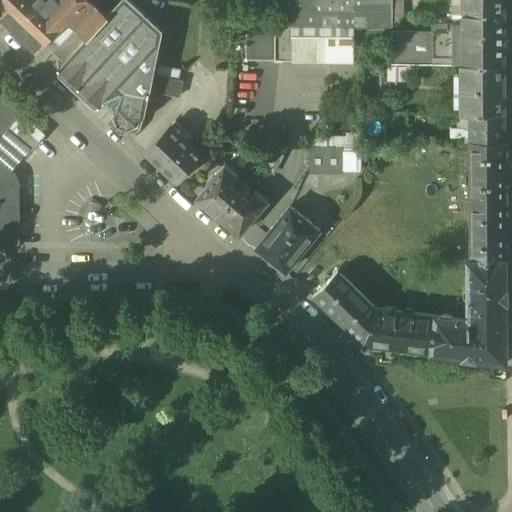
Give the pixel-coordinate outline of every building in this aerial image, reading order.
[(91,0),(0,0),(0,15),(38,51),(67,21),(75,29),(97,6),(91,0)] [(131,0),(122,0),(107,15),(97,6),(75,29),(55,50),(66,59),(63,62),(64,73),(73,81),(82,81),(83,91),(93,100),(102,100),(114,111),(113,116),(117,124),(128,128),(137,124),(145,116),(163,30),(131,0)] [(238,0),(239,8),(275,10),(274,0),(238,0)] [(291,0),(274,0),(275,10),(275,35),(275,61),(292,61),(292,27),(291,0)] [(391,0),(291,0),(292,27),(354,27),(392,28),(392,15),(392,13),(391,0)] [(404,0),(392,0),(392,13),(392,15),(405,15),(404,0)] [(505,0),(462,0),(463,14),(505,15),(505,0)] [(447,33),(392,32),(391,64),(460,65),(460,64),(463,14),(453,15),(453,24),(448,24),(447,33)] [(505,15),(463,14),(460,64),(505,66),(505,15)] [(354,27),(292,27),(292,61),(292,63),(353,64),(354,27)] [(275,35),(248,35),(248,60),(275,61),(275,35)] [(505,66),(460,64),(460,65),(463,65),(462,114),(472,114),(506,113),(506,75),(505,66)] [(180,70),(160,66),(158,77),(178,81),(180,70)] [(178,81),(158,77),(155,92),(178,97),(181,82),(178,81)] [(0,244),(14,244),(16,243),(17,242),(17,240),(17,183),(16,180),(15,178),(14,176),(13,175),(10,172),(0,163),(0,135),(7,127),(30,147),(32,148),(33,147),(43,136),(43,135),(43,133),(0,95),(0,244)] [(408,114),(384,113),(384,125),(408,126),(408,114)] [(506,113),(472,114),(472,130),(462,128),(453,130),(453,141),(470,141),(506,140),(506,113)] [(193,138),(174,120),(146,151),(178,181),(201,156),(188,143),(193,138)] [(7,127),(0,135),(0,163),(10,172),(30,147),(7,127)] [(347,139),(310,138),(311,148),(358,147),(360,147),(360,134),(347,134),(347,139)] [(470,201),(507,201),(507,140),(470,141),(470,201)] [(285,147),(269,147),(267,158),(261,165),(272,174),(285,147)] [(311,148),(310,148),(310,172),(343,173),(343,168),(343,147),(311,148)] [(358,147),(343,147),(343,168),(358,168),(358,147)] [(238,176),(225,165),(197,198),(219,217),(240,191),(243,187),(234,180),(238,176)] [(249,198),(240,191),(219,217),(239,235),(248,224),(250,225),(257,216),(256,215),(268,200),(256,190),(249,198)] [(507,201),(470,201),(470,262),(507,262),(507,201)] [(320,232),(290,208),(256,249),(286,273),(320,232)] [(507,262),(470,262),(468,262),(468,322),(508,328),(507,262)] [(377,308),(338,272),(313,296),(363,344),(363,343),(377,308)] [(431,353),(436,317),(377,308),(363,343),(431,353)] [(508,328),(468,322),(436,317),(431,353),(508,363),(508,328)]
